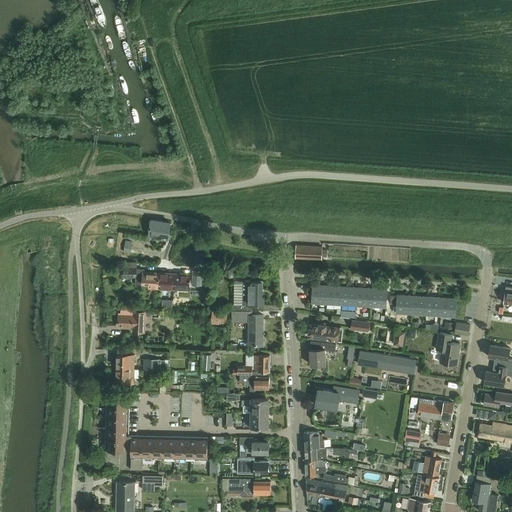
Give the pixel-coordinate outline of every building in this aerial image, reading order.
[(169,239),(169,236),(171,223),(152,220),(150,236),(169,239)] [(126,240),(124,252),(131,253),(133,241),(126,240)] [(322,249),(322,246),(297,245),(296,257),(322,258),(322,256),(322,249)] [(159,288),(160,273),(146,272),(146,269),(137,268),(137,262),(124,262),(124,268),(124,277),(136,277),(136,286),(145,286),(145,283),(150,283),(150,288),(159,288)] [(195,285),(202,285),(203,270),(194,269),(193,285),(195,285)] [(175,289),(175,274),(160,273),(159,288),(175,289)] [(175,274),(175,289),(190,290),(191,274),(175,274)] [(263,281),(234,281),(234,303),(234,310),(252,310),(252,305),(264,305),(264,290),(263,291),(263,281)] [(327,304),(329,286),(314,285),(313,303),(327,304)] [(341,304),(342,287),(329,286),(327,304),(341,304)] [(356,305),(357,287),(342,287),(341,304),(356,305)] [(372,306),(374,288),(357,287),(356,305),(372,306)] [(374,288),(372,306),(386,307),(387,289),(374,288)] [(412,313),(413,295),(398,294),(398,295),(391,295),(391,303),(397,304),(397,312),(412,313)] [(426,314),(427,296),(413,295),(412,313),(426,314)] [(441,315),(443,297),(427,296),(426,314),(441,315)] [(443,297),(441,315),(456,316),(457,298),(443,297)] [(173,307),(173,299),(163,299),(163,307),(173,307)] [(146,311),(122,310),(121,313),(119,313),(119,326),(134,326),(134,331),(145,331),(146,311)] [(213,310),(212,323),(220,323),(220,322),(228,322),(228,312),(213,310)] [(252,315),(252,310),(234,310),(232,310),(232,321),(249,321),(248,345),(263,345),(264,315),(252,315)] [(369,332),(370,321),(352,319),(351,329),(369,332)] [(469,334),(470,324),(457,322),(455,332),(469,334)] [(327,326),(328,324),(320,323),(319,325),(311,324),(311,328),(307,327),(307,332),(310,332),(309,336),(334,340),(338,340),(340,327),(327,326)] [(409,329),(408,337),(415,338),(417,331),(409,329)] [(404,346),(406,332),(396,330),(394,345),(404,346)] [(457,365),(460,344),(451,342),(453,334),(439,332),(437,349),(443,350),(441,362),(457,365)] [(336,351),(336,344),(311,341),(312,349),(310,350),(311,365),(326,364),(325,350),(336,351)] [(494,364),(511,367),(511,360),(508,360),(510,348),(491,344),(489,356),(495,357),(494,364)] [(414,373),(416,360),(361,351),(359,364),(414,373)] [(135,370),(135,369),(135,354),(117,354),(117,370),(135,370)] [(241,374),(252,374),(263,374),(263,371),(270,371),(270,355),(255,354),(254,370),(253,370),(253,366),(238,366),(238,369),(233,369),(233,373),(241,374)] [(169,370),(169,359),(161,359),(144,359),(144,369),(161,370),(169,370)] [(511,374),(511,367),(494,364),(493,372),(486,371),(484,382),(504,386),(506,374),(511,374)] [(135,370),(117,370),(117,384),(135,384),(135,378),(139,378),(139,369),(135,369),(135,370)] [(252,376),(252,374),(241,374),(240,383),(244,383),(244,385),(251,385),(251,391),(256,391),(256,389),(270,389),(270,377),(252,376)] [(350,383),(362,385),(362,379),(358,378),(358,377),(351,376),(350,383)] [(161,391),(171,391),(171,390),(182,390),(183,389),(183,384),(181,384),(181,385),(174,385),(174,384),(171,384),(161,383),(161,391)] [(357,402),(359,390),(360,389),(334,385),(333,391),(319,389),(317,405),(338,409),(339,399),(357,402)] [(378,398),(379,391),(372,390),(365,389),(363,396),(371,397),(378,398)] [(511,402),(511,393),(496,391),(496,394),(485,393),(484,404),(500,407),(501,401),(511,402)] [(107,405),(128,405),(128,395),(107,395),(107,405)] [(434,400),(434,399),(421,397),(418,413),(442,417),(443,406),(433,405),(433,404),(434,400)] [(252,400),(242,400),(242,406),(244,406),(244,412),(251,412),(270,413),(270,399),(252,399),(252,400)] [(443,406),(442,417),(452,419),(455,402),(434,399),(434,400),(433,404),(433,405),(443,406)] [(107,416),(127,416),(128,405),(107,405),(107,416)] [(496,420),(497,412),(489,411),(488,418),(496,420)] [(270,413),(251,412),(251,427),(269,427),(270,413)] [(106,427),(127,428),(127,416),(107,416),(106,427)] [(481,423),(479,436),(511,441),(511,425),(493,423),(493,426),(481,423)] [(127,437),(127,428),(106,427),(106,437),(127,437)] [(326,429),(325,435),(337,437),(337,434),(338,431),(326,429)] [(420,441),(422,431),(408,429),(406,439),(420,441)] [(320,448),(320,447),(319,431),(305,432),(306,447),(311,446),(311,449),(320,448)] [(447,445),(449,437),(438,435),(437,443),(447,445)] [(119,450),(126,450),(127,437),(106,437),(106,449),(119,450)] [(143,458),(143,437),(132,437),(132,450),(132,455),(132,458),(143,458)] [(153,458),(154,437),(143,437),(143,458),(153,458)] [(164,458),(165,438),(154,437),(153,458),(164,458)] [(254,441),(254,437),(241,437),(241,444),(241,451),(241,457),(247,457),(247,451),(253,452),(253,453),(269,453),(269,441),(254,441)] [(176,459),(176,438),(165,438),(164,458),(176,459)] [(186,459),(186,438),(176,438),(176,459),(186,459)] [(197,459),(198,438),(186,438),(186,459),(197,459)] [(198,438),(197,459),(208,459),(209,439),(198,438)] [(327,447),(320,447),(320,448),(311,449),(311,446),(306,447),(307,459),(328,458),(327,447)] [(350,448),(333,447),(334,453),(334,454),(350,455),(349,457),(358,458),(358,450),(355,449),(350,448)] [(118,464),(119,464),(119,450),(106,449),(105,464),(118,464)] [(439,474),(442,459),(426,455),(425,459),(425,462),(415,460),(413,470),(424,473),(424,471),(439,474)] [(211,457),(210,473),(220,473),(221,457),(211,457)] [(143,470),(143,458),(132,458),(132,469),(143,470)] [(255,458),(239,458),(239,472),(254,472),(269,472),(269,461),(255,461),(255,458)] [(327,474),(326,460),(316,461),(316,460),(306,461),(306,477),(318,476),(317,473),(325,472),(323,479),(345,482),(350,483),(351,478),(346,477),(347,475),(335,473),(335,475),(327,474)] [(416,489),(415,495),(424,497),(424,496),(425,491),(435,493),(438,477),(423,474),(420,489),(416,489)] [(491,511),(495,511),(499,495),(490,493),(493,477),(477,474),(472,500),(480,502),(479,511),(486,511),(487,511),(491,511)] [(143,475),(143,482),(155,482),(155,485),(163,486),(163,485),(165,485),(165,476),(164,475),(143,475)] [(271,493),(271,481),(254,481),(254,478),(229,478),(229,490),(242,490),(242,497),(253,497),(253,495),(255,495),(255,493),(271,493)] [(320,496),(323,481),(307,479),(307,494),(320,496)] [(134,511),(135,482),(118,481),(117,511),(134,511)] [(334,499),(337,484),(323,481),(320,496),(334,499)] [(407,483),(401,482),(399,492),(409,493),(410,487),(406,487),(407,483)] [(337,484),(334,499),(345,501),(348,486),(337,484)] [(349,503),(361,505),(362,502),(359,501),(359,498),(350,496),(349,503)] [(408,509),(411,510),(410,511),(429,511),(431,502),(417,500),(409,499),(408,509)]
